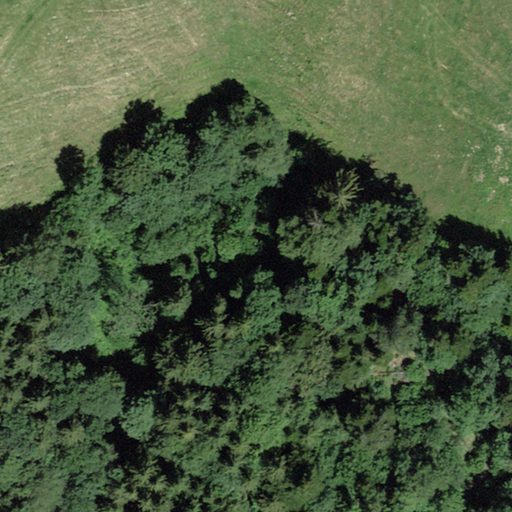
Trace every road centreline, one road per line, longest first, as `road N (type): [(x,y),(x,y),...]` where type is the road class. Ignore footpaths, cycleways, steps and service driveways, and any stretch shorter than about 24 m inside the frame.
road 1 (track): [(100,511),(97,481),(108,460),(149,449),(234,479),(277,511)]
road 2 (track): [(450,511),(495,459),(511,410)]
